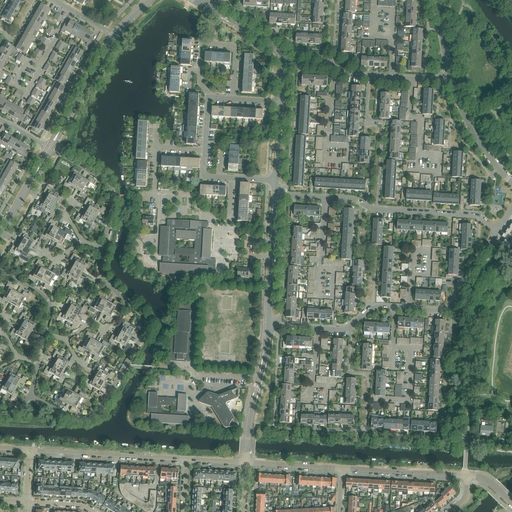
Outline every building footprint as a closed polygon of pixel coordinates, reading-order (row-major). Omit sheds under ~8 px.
[(19,5),(9,0),(7,0),(5,5),(15,10),(17,7),(18,7),(19,5)] [(38,7),(37,9),(47,15),(50,10),(41,4),(39,8),(38,7)] [(15,10),(5,5),(2,10),(11,16),(12,16),(14,14),(13,14),(15,10)] [(36,12),(35,15),(44,21),(47,15),(37,9),(35,12),(36,12)] [(11,16),(2,10),(0,13),(0,16),(8,21),(11,16)] [(44,21),(35,15),(32,19),(31,18),(30,20),(41,26),(44,21)] [(41,26),(30,20),(29,22),(30,23),(28,26),(38,32),(41,26)] [(65,31),(70,34),(76,24),(70,21),(67,26),(65,31)] [(70,34),(76,37),(82,26),(80,25),(79,26),(76,24),(70,34)] [(38,32),(28,26),(26,30),(25,29),(24,31),(35,37),(38,32)] [(76,37),(81,40),(87,30),(83,28),(84,27),(82,26),(76,37)] [(87,30),(81,40),(87,43),(89,39),(92,33),(87,30)] [(35,37),(24,31),(23,33),(24,34),(22,37),(32,43),(35,37)] [(19,40),(18,42),(29,48),(32,43),(22,37),(20,41),(19,40)] [(1,48),(11,53),(14,47),(5,42),(1,48)] [(29,48),(18,42),(17,44),(18,45),(16,49),(25,54),(29,48)] [(73,46),(69,52),(80,58),(81,56),(80,55),(82,52),(73,46)] [(1,48),(0,47),(0,49),(0,50),(0,49),(0,54),(8,59),(11,53),(1,48)] [(66,58),(76,63),(78,60),(79,60),(80,58),(69,52),(66,58)] [(76,63),(66,58),(63,63),(74,69),(75,67),(74,66),(76,63)] [(412,61),(408,61),(409,61),(408,70),(411,70),(411,67),(421,68),(421,61),(412,61)] [(74,69),(63,63),(60,68),(70,74),(71,70),(73,71),(74,69)] [(68,77),(70,74),(60,68),(57,74),(67,80),(69,78),(68,77)] [(67,80),(57,74),(54,80),(63,85),(65,81),(66,82),(67,80)] [(55,82),(51,88),(62,94),(63,92),(62,91),(64,87),(55,82)] [(51,88),(48,93),(58,99),(60,95),(61,96),(62,94),(51,88)] [(45,99),(56,105),(57,103),(56,102),(58,99),(48,93),(45,99)] [(55,107),(56,105),(45,99),(42,104),(52,109),(54,106),(55,107)] [(4,112),(7,114),(13,104),(7,101),(2,110),(1,112),(3,113),(4,112)] [(10,117),(12,118),(18,107),(13,104),(7,114),(11,116),(10,117)] [(52,110),(42,104),(39,110),(50,115),(51,114),(50,113),(52,110)] [(18,107),(12,118),(14,119),(15,118),(19,120),(22,114),(24,110),(18,107)] [(49,116),(39,110),(36,115),(45,120),(47,117),(48,118),(49,116)] [(36,115),(33,120),(43,127),(44,124),(43,124),(45,120),(36,115)] [(43,127),(33,120),(29,126),(32,128),(38,131),(39,132),(41,128),(42,129),(43,127)] [(0,144),(6,147),(11,138),(6,134),(3,140),(0,144)] [(6,147),(11,150),(17,140),(15,139),(15,140),(11,138),(6,147)] [(11,150),(17,153),(22,144),(19,142),(19,141),(17,140),(11,150)] [(17,153),(22,157),(25,153),(28,147),(22,144),(17,153)] [(8,160),(5,166),(15,172),(16,170),(15,169),(18,165),(8,160)] [(2,171),(11,177),(13,173),(14,174),(15,172),(5,166),(2,171)] [(74,173),(71,179),(79,183),(82,177),(77,175),(79,171),(73,168),(71,172),(74,173)] [(2,171),(0,173),(0,177),(9,183),(10,181),(9,180),(11,177),(2,171)] [(0,184),(5,188),(7,184),(8,185),(9,183),(0,177),(0,184)] [(82,177),(79,183),(87,188),(90,182),(93,184),(95,180),(89,177),(87,180),(82,177)] [(71,186),(76,189),(79,183),(71,179),(68,184),(65,182),(62,186),(69,190),(71,186)] [(79,183),(76,189),(80,192),(78,195),(85,199),(87,195),(84,193),(87,188),(79,183)] [(47,194),(44,199),(50,202),(54,194),(49,191),(51,188),(47,186),(43,192),(47,194)] [(54,194),(50,202),(55,206),(58,201),(62,203),(65,197),(61,194),(60,197),(54,194)] [(87,206),(85,211),(90,214),(95,206),(90,203),(91,200),(87,198),(84,204),(87,206)] [(34,208),(43,213),(45,211),(50,202),(44,199),(41,204),(38,202),(34,208)] [(50,202),(45,211),(50,214),(49,216),(53,219),(56,212),(53,210),(55,206),(50,202)] [(90,214),(96,218),(99,213),(102,215),(106,209),(102,206),(100,209),(95,206),(90,214)] [(80,219),(86,223),(90,214),(85,211),(82,216),(78,214),(75,220),(79,222),(80,219)] [(90,214),(86,223),(91,226),(90,228),(93,231),(97,224),(93,222),(96,218),(90,214)] [(50,219),(48,223),(51,225),(48,230),(56,235),(59,229),(54,227),(56,223),(50,219)] [(210,244),(211,241),(210,237),(212,234),(211,230),(208,230),(208,227),(208,223),(199,222),(175,221),(167,220),(167,227),(162,227),(160,230),(161,235),(160,238),(161,242),(160,245),(160,249),(159,252),(160,256),(163,256),(163,263),(162,263),(160,263),(159,272),(163,273),(167,272),(170,274),(174,273),(177,274),(181,273),(181,276),(185,276),(186,274),(189,275),(193,274),(197,275),(201,274),(204,276),(208,275),(208,271),(209,271),(210,271),(215,272),(216,269),(216,259),(211,259),(209,259),(210,255),(210,251),(211,248),(210,244)] [(511,250),(511,223),(502,238),(501,240),(505,242),(503,245),(506,247),(505,247),(510,253),(511,250)] [(59,229),(56,235),(64,240),(67,234),(70,236),(72,232),(66,228),(64,232),(59,229)] [(22,239),(19,243),(25,246),(29,238),(24,235),(26,232),(22,230),(18,236),(22,239)] [(48,238),(53,241),(56,235),(48,230),(44,236),(42,234),(39,238),(46,242),(48,238)] [(56,235),(53,241),(57,243),(55,247),(61,251),(64,247),(61,245),(64,240),(56,235)] [(29,238),(25,246),(30,250),(33,245),(37,247),(40,241),(36,239),(35,241),(29,238)] [(15,252),(20,255),(25,246),(19,243),(16,248),(13,246),(9,252),(13,254),(15,252)] [(25,246),(20,255),(18,257),(21,259),(23,256),(25,258),(24,261),(28,263),(31,257),(28,254),(30,250),(25,246)] [(73,262),(71,266),(76,270),(81,261),(76,258),(77,255),(73,253),(70,260),(73,262)] [(39,266),(35,271),(44,276),(47,270),(42,267),(44,264),(38,260),(36,264),(39,266)] [(81,261),(76,270),(82,273),(85,268),(88,270),(92,264),(88,262),(86,264),(81,261)] [(66,275),(72,278),(76,270),(71,266),(68,271),(64,269),(61,275),(65,278),(66,275)] [(47,270),(44,276),(52,280),(55,275),(58,276),(60,273),(54,269),(52,273),(47,270)] [(76,270),(72,278),(70,281),(75,284),(79,286),(83,280),(79,278),(82,273),(76,270)] [(36,279),(40,281),(44,276),(35,271),(32,276),(30,275),(27,279),(34,282),(36,279)] [(44,276),(40,281),(45,284),(43,288),(49,291),(52,287),(49,286),(52,280),(44,276)] [(5,294),(14,298),(17,292),(12,290),(14,286),(8,283),(6,286),(8,288),(5,294)] [(14,298),(22,303),(25,297),(28,299),(30,295),(24,292),(22,295),(17,292),(14,298)] [(96,303),(104,307),(108,302),(103,299),(105,295),(99,292),(97,296),(99,297),(96,303)] [(10,304),(14,298),(5,294),(2,299),(0,297),(0,302),(4,305),(6,301),(10,304)] [(69,305),(66,310),(72,313),(77,305),(71,302),(73,299),(69,297),(65,303),(69,305)] [(14,298),(10,304),(15,307),(13,310),(19,314),(22,310),(19,308),(22,303),(14,298)] [(108,302),(104,307),(113,312),(116,307),(119,308),(121,304),(115,301),(112,304),(108,302)] [(104,307),(96,303),(93,308),(90,306),(88,310),(94,314),(97,310),(101,313),(104,307)] [(171,338),(170,361),(190,362),(192,334),(194,334),(195,304),(183,304),(179,303),(179,311),(178,311),(177,332),(175,332),(175,338),(171,338)] [(77,305),(72,313),(78,317),(80,312),(84,314),(88,308),(84,305),(82,308),(77,305)] [(104,307),(101,313),(106,316),(104,319),(110,323),(112,319),(110,317),(113,312),(104,307)] [(62,318),(67,322),(72,313),(66,310),(63,315),(60,313),(56,319),(60,321),(62,318)] [(22,321),(19,326),(25,329),(30,321),(24,318),(26,315),(22,313),(18,319),(22,321)] [(72,313),(67,322),(66,324),(68,326),(70,323),(73,325),(71,327),(75,330),(79,323),(75,321),(78,317),(72,313)] [(121,328),(118,332),(124,336),(129,327),(123,324),(125,321),(121,319),(117,326),(121,328)] [(30,321),(25,329),(31,333),(34,328),(37,330),(41,324),(37,321),(35,324),(30,321)] [(140,330),(130,325),(129,327),(124,336),(130,339),(133,334),(136,336),(140,330)] [(15,334),(20,338),(25,329),(19,326),(17,331),(13,329),(9,335),(13,337),(15,334)] [(25,329),(20,338),(26,341),(24,343),(28,346),(32,339),(28,337),(31,333),(25,329)] [(88,337),(85,342),(93,347),(96,341),(91,339),(94,335),(87,331),(85,335),(88,337)] [(114,341),(119,344),(124,336),(118,332),(116,337),(112,335),(109,341),(112,344),(114,341)] [(124,336),(119,344),(125,347),(123,350),(127,352),(131,346),(127,344),(130,339),(124,336)] [(96,341),(93,347),(101,352),(104,346),(107,348),(109,344),(103,340),(101,344),(96,341)] [(85,350),(90,353),(93,347),(85,342),(82,348),(79,346),(77,350),(83,354),(85,350)] [(93,347),(90,353),(94,355),(92,359),(99,363),(101,359),(98,357),(101,352),(93,347)] [(56,359),(53,364),(59,367),(63,359),(58,356),(60,353),(56,351),(52,357),(56,359)] [(63,359),(59,367),(64,370),(67,366),(71,368),(74,361),(70,359),(69,362),(63,359)] [(96,372),(93,376),(99,380),(104,372),(98,368),(100,366),(96,363),(92,370),(96,372)] [(49,372),(54,375),(59,367),(53,364),(50,369),(47,367),(43,373),(47,375),(49,372)] [(59,367),(54,375),(59,378),(58,381),(62,383),(65,377),(62,375),(64,370),(59,367)] [(8,377),(5,381),(11,384),(16,376),(10,373),(12,370),(8,368),(4,374),(8,377)] [(104,372),(99,380),(105,383),(107,378),(111,380),(115,374),(111,372),(109,375),(104,372)] [(16,376),(11,384),(17,388),(19,383),(23,385),(27,379),(23,377),(21,379),(16,376)] [(89,385),(94,388),(99,380),(93,376),(91,381),(87,379),(83,385),(87,388),(89,385)] [(99,380),(94,388),(100,391),(98,394),(102,396),(106,390),(102,388),(105,383),(99,380)] [(0,391),(1,390),(6,393),(11,384),(5,381),(3,386),(0,384),(0,391)] [(65,388),(62,394),(70,398),(73,393),(69,390),(71,386),(64,383),(62,387),(65,388)] [(11,384),(6,393),(12,396),(10,399),(14,401),(18,395),(14,392),(17,388),(11,384)] [(238,424),(226,405),(226,404),(226,403),(227,403),(237,399),(238,398),(239,397),(239,396),(239,391),(239,390),(239,389),(238,389),(237,388),(237,389),(220,395),(219,395),(218,395),(217,395),(209,393),(208,392),(208,393),(207,393),(206,393),(201,399),(201,400),(201,401),(201,402),(202,402),(212,405),(212,406),(213,406),(214,407),(226,426),(226,427),(227,427),(227,428),(228,428),(229,428),(236,427),(237,427),(237,426),(238,426),(238,425),(238,424)] [(70,398),(78,403),(81,398),(84,399),(86,395),(80,392),(78,395),(73,393),(70,398)] [(162,424),(166,423),(170,424),(173,423),(177,425),(181,424),(185,425),(188,424),(188,425),(189,416),(184,416),(184,412),(186,412),(185,412),(186,408),(186,404),(187,401),(186,397),(187,395),(179,394),(178,399),(157,398),(158,393),(149,393),(150,393),(149,396),(149,400),(148,404),(149,407),(149,408),(154,408),(153,414),(152,414),(151,422),(155,423),(159,422),(162,424)] [(67,404),(70,398),(62,394),(59,399),(56,397),(54,401),(60,405),(62,401),(67,404)] [(70,398),(67,404),(72,407),(70,410),(76,414),(78,410),(75,408),(78,403),(70,398)] [(486,435),(492,436),(492,427),(481,427),(481,433),(486,433),(486,435)] [(38,470),(44,470),(44,461),(38,461),(38,463),(35,463),(35,471),(38,471),(38,470)] [(34,488),(36,488),(36,494),(42,495),(43,481),(43,478),(34,478),(34,488)] [(450,486),(445,491),(451,497),(455,492),(450,486)] [(92,499),(92,500),(96,493),(91,490),(88,490),(87,498),(89,498),(89,499),(91,500),(92,499)] [(441,495),(442,497),(442,496),(446,501),(451,497),(445,491),(441,495)] [(97,502),(101,496),(96,493),(92,500),(94,501),(94,502),(96,503),(97,502)] [(101,496),(97,502),(99,503),(99,504),(101,505),(102,505),(105,499),(101,496)] [(434,499),(432,501),(437,507),(439,506),(440,507),(446,501),(442,496),(442,497),(436,502),(434,499)] [(105,507),(107,508),(111,501),(107,499),(103,506),(103,507),(105,508),(105,507)] [(110,510),(112,511),(116,504),(111,501),(107,508),(108,509),(109,510),(110,510)] [(155,502),(149,502),(145,504),(142,509),(147,511),(152,511),(155,508),(155,502)] [(433,511),(437,509),(432,503),(428,506),(432,511),(433,511)]
